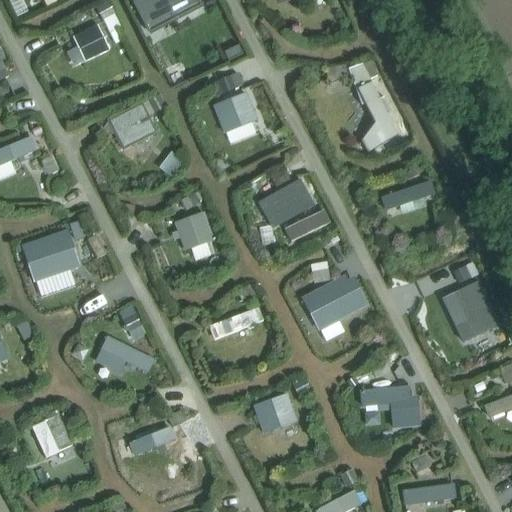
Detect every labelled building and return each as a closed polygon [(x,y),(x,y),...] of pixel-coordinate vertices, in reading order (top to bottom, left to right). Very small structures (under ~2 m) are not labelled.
[(268,0),(272,10),(298,0),(268,0)] [(99,9),(110,33),(122,27),(110,3),(99,9)] [(205,33),(208,11),(153,5),(150,26),(205,33)] [(100,38),(90,20),(59,37),(69,55),(100,38)] [(0,80),(9,77),(0,57),(0,80)] [(389,128),(368,90),(349,101),(370,139),(389,128)] [(249,124),(229,91),(207,104),(227,138),(249,124)] [(162,130),(155,112),(109,129),(116,147),(162,130)] [(0,163),(28,155),(23,140),(0,147),(0,163)] [(424,199),(414,178),(368,199),(377,220),(424,199)] [(263,218),(300,202),(293,184),(256,200),(263,218)] [(204,200),(160,215),(166,235),(211,220),(204,200)] [(70,262),(67,239),(33,244),(36,267),(70,262)] [(468,330),(488,320),(469,283),(450,293),(468,330)] [(353,312),(349,295),(302,307),(306,324),(353,312)] [(135,307),(121,312),(131,340),(145,335),(135,307)] [(197,322),(204,342),(244,327),(237,308),(197,322)] [(131,380),(140,366),(101,339),(91,353),(131,380)] [(397,395),(391,377),(346,393),(352,411),(397,395)] [(288,388),(246,401),(253,423),(295,410),(288,388)] [(511,413),(511,390),(484,403),(493,423),(511,413)] [(63,460),(44,426),(25,437),(43,471),(63,460)] [(167,445),(161,432),(117,450),(123,464),(167,445)] [(448,499),(445,478),(395,485),(399,506),(448,499)] [(354,511),(357,511),(351,494),(302,511),(354,511)]
